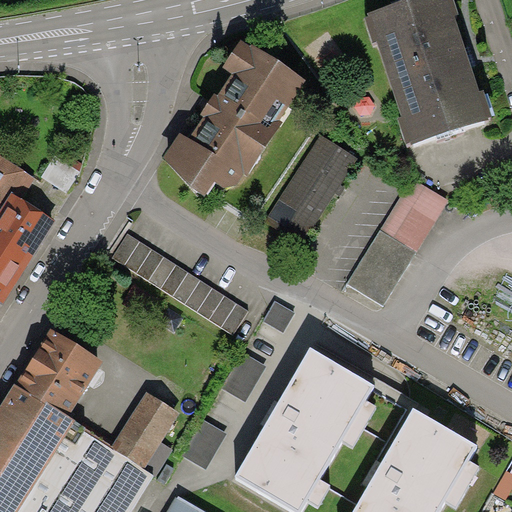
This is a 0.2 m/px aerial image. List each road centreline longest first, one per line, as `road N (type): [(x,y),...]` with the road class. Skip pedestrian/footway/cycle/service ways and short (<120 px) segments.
road 1 (residential): [(118,180),(0,369)]
road 2 (residential): [(118,180),(161,117),(159,18)]
road 3 (residential): [(106,27),(118,180)]
